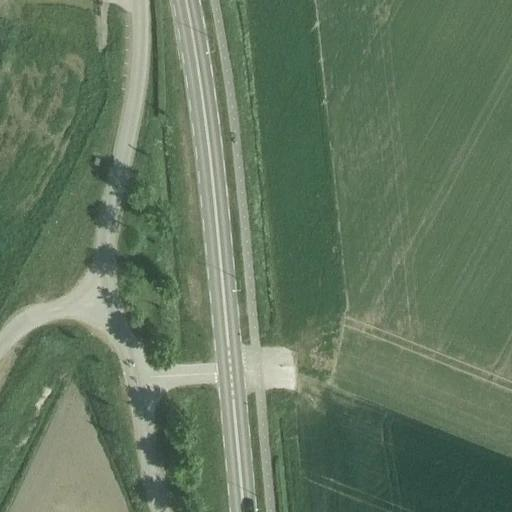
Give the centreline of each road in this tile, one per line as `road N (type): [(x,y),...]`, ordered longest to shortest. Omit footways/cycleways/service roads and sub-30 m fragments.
road 1 (primary): [(230,369),(190,0)]
road 2 (unclassified): [(96,303),(128,162),(146,0)]
road 3 (primary): [(245,511),(230,369)]
road 4 (unclassified): [(159,511),(136,377)]
